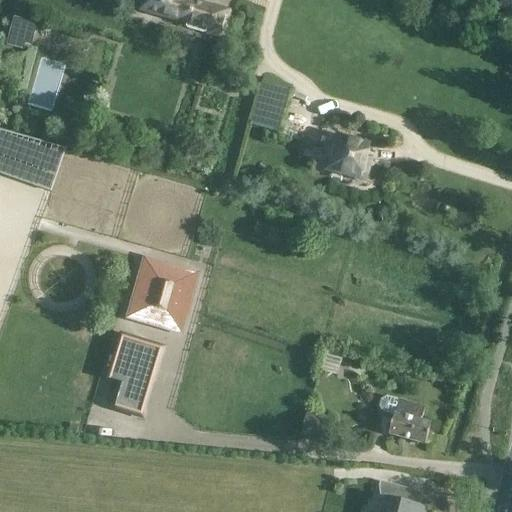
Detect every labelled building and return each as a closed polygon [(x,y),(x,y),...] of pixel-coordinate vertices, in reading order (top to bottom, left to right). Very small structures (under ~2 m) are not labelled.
[(143,0),(140,11),(189,26),(188,28),(226,39),(232,11),(194,0),(143,0)] [(30,43),(36,22),(13,17),(5,43),(22,48),(23,42),(30,43)] [(250,126),(278,133),(291,89),(263,81),(250,126)] [(340,136),(330,169),(366,180),(373,159),(368,157),(371,145),(340,136)] [(128,318),(183,334),(200,274),(145,258),(128,318)] [(161,349),(138,342),(117,407),(140,414),(161,349)] [(379,407),(382,413),(394,416),(393,419),(389,418),(386,427),(391,428),(389,435),(426,445),(432,423),(423,420),(426,407),(387,397),(381,400),(379,407)] [(302,435),(325,442),(330,418),(308,412),(302,435)] [(426,511),(428,509),(416,506),(420,492),(387,483),(383,498),(386,498),(382,511),(426,511)]
